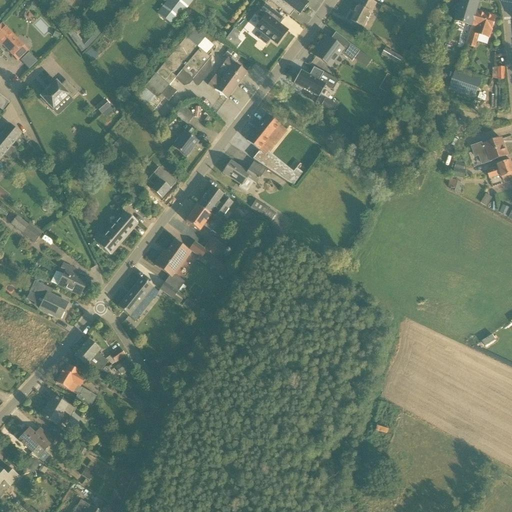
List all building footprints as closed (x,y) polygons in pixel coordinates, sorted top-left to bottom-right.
[(173,26),(193,0),(167,0),(157,14),(173,26)] [(294,11),(298,15),(299,15),(302,11),(304,12),(308,6),(307,6),(308,4),(302,0),(268,0),(290,17),(294,11)] [(351,22),(364,29),(377,4),(369,0),(362,0),(359,6),(351,22)] [(477,11),(480,1),(476,0),(461,0),(455,22),(472,26),(472,27),(477,11)] [(496,17),(477,11),(472,27),(472,26),(466,45),(475,48),(479,35),(489,38),(496,17)] [(270,40),(277,45),(287,31),(267,15),(256,29),(264,35),(260,40),(266,45),(270,40)] [(28,51),(2,24),(0,26),(0,42),(17,61),(28,51)] [(236,44),(241,33),(232,29),(227,39),(236,44)] [(91,31),(87,35),(93,41),(97,37),(91,31)] [(360,52),(360,51),(335,33),(330,40),(327,38),(314,55),(314,56),(329,68),(339,55),(340,54),(351,62),(352,63),(360,52)] [(145,87),(156,97),(158,99),(161,95),(168,102),(176,92),(169,86),(179,74),(182,77),(185,74),(192,80),(210,59),(204,53),(186,38),(145,87)] [(93,48),(86,53),(91,60),(98,55),(93,48)] [(403,59),(401,57),(386,49),(382,55),(394,62),(391,67),(396,69),(390,78),(396,81),(404,68),(403,67),(406,62),(402,60),(403,59)] [(402,56),(407,59),(411,53),(406,50),(402,56)] [(237,86),(247,73),(227,59),(220,68),(227,73),(225,77),(237,86)] [(323,73),(313,68),(309,76),(300,71),(295,80),(293,84),(319,98),(325,86),(326,85),(319,82),(322,75),(323,73)] [(476,97),(480,86),(481,81),(455,72),(450,89),(476,97)] [(225,77),(222,81),(215,76),(208,85),(227,99),(237,86),(225,77)] [(56,82),(50,88),(49,87),(45,91),(46,92),(40,97),(42,99),(40,100),(45,106),(47,104),(53,111),(68,96),(71,100),(78,93),(66,81),(60,87),(56,82)] [(0,94),(0,107),(3,110),(9,102),(0,94)] [(325,99),(321,106),(333,112),(336,105),(325,99)] [(95,107),(101,114),(110,107),(104,100),(95,107)] [(194,116),(182,107),(175,116),(187,125),(194,116)] [(247,141),(259,151),(253,159),(293,186),(303,174),(297,169),(291,176),(266,156),(286,131),(267,116),(247,141)] [(0,159),(21,135),(9,125),(0,134),(0,159)] [(184,132),(173,147),(187,158),(198,143),(190,136),(194,131),(188,127),(184,132)] [(472,147),(475,157),(479,156),(482,165),(507,156),(502,139),(486,145),(485,143),(472,147)] [(511,175),(511,163),(511,161),(497,166),(498,168),(487,172),(489,179),(501,175),(502,179),(511,175)] [(247,192),(253,183),(255,184),(262,175),(251,168),(247,173),(231,162),(223,174),(241,186),(240,187),(247,192)] [(453,177),(464,179),(466,171),(455,168),(453,177)] [(155,185),(151,190),(162,199),(170,190),(169,190),(175,184),(160,171),(150,181),(155,185)] [(135,173),(129,179),(142,192),(148,186),(135,173)] [(455,189),(458,182),(450,179),(448,187),(455,189)] [(129,182),(123,188),(135,199),(141,193),(129,182)] [(224,224),(220,221),(232,204),(224,198),(225,196),(211,187),(197,206),(210,216),(203,226),(211,232),(212,231),(217,235),(224,224)] [(275,214),(265,207),(257,202),(253,209),(271,221),(275,214)] [(503,205),(499,213),(507,216),(510,209),(503,205)] [(210,216),(197,206),(185,222),(199,232),(203,226),(210,216)] [(125,213),(98,245),(110,256),(137,223),(125,213)] [(35,243),(42,233),(29,222),(28,224),(17,216),(10,224),(35,243)] [(214,257),(223,245),(213,237),(204,250),(214,257)] [(154,265),(170,276),(178,265),(180,266),(190,253),(175,242),(167,252),(165,251),(154,265)] [(214,257),(204,250),(194,243),(190,250),(199,257),(197,260),(225,280),(232,271),(214,258),(214,257)] [(80,297),(87,282),(72,274),(75,270),(63,264),(58,273),(56,272),(51,282),(58,286),(80,297)] [(178,292),(178,291),(183,285),(170,276),(165,283),(178,292)] [(129,317),(152,288),(141,279),(118,308),(129,317)] [(53,290),(35,281),(29,293),(30,293),(30,292),(44,300),(40,309),(60,319),(67,304),(50,296),(53,290)] [(173,299),(178,292),(165,283),(160,290),(173,299)] [(195,316),(200,309),(187,299),(182,306),(195,316)] [(81,347),(104,367),(108,362),(97,353),(100,350),(88,340),(81,347)] [(101,370),(104,367),(81,347),(73,357),(86,367),(87,366),(106,380),(109,376),(101,370)] [(110,356),(115,363),(125,356),(120,349),(110,356)] [(120,374),(130,367),(125,361),(115,368),(120,374)] [(79,372),(77,371),(68,366),(65,372),(63,371),(60,375),(61,375),(56,383),(79,397),(76,401),(75,400),(74,401),(85,407),(92,395),(80,387),(85,379),(78,374),(79,372)] [(137,397),(128,392),(129,391),(125,389),(121,396),(134,403),(137,397)] [(74,410),(67,406),(55,398),(48,409),(46,408),(41,416),(60,427),(64,420),(60,418),(63,412),(71,416),(74,410)] [(19,441),(38,459),(45,451),(44,451),(53,441),(42,431),(37,437),(35,435),(31,431),(27,435),(26,433),(19,441)] [(37,470),(40,465),(30,458),(24,467),(34,474),(37,470)] [(0,497),(10,487),(10,486),(18,477),(7,468),(3,472),(0,469),(0,497)] [(88,471),(83,477),(89,481),(93,474),(88,471)] [(98,511),(94,509),(81,501),(73,511),(98,511)]
